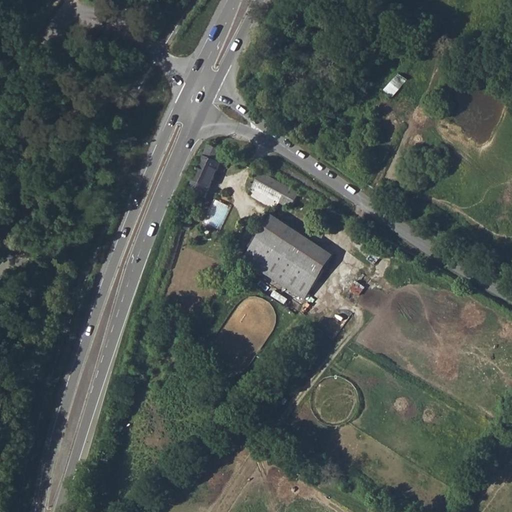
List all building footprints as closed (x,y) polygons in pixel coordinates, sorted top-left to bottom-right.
[(395,97),(409,80),(401,73),(386,90),(395,97)] [(212,183),(223,155),(207,148),(189,191),(205,198),(212,183)] [(267,197),(280,204),(288,190),(261,176),(251,195),(264,201),(267,197)] [(291,210),(299,196),(288,190),(280,204),(291,210)] [(187,201),(193,203),(196,194),(189,191),(187,201)] [(206,224),(221,230),(229,213),(213,205),(206,224)] [(259,241),(318,279),(333,257),(273,218),(259,241)] [(243,249),(246,252),(252,242),(248,240),(243,249)] [(304,299),(318,279),(259,241),(255,244),(252,242),(246,252),(249,253),(245,261),(269,277),(304,299)] [(357,280),(352,289),(360,294),(366,286),(357,280)]
